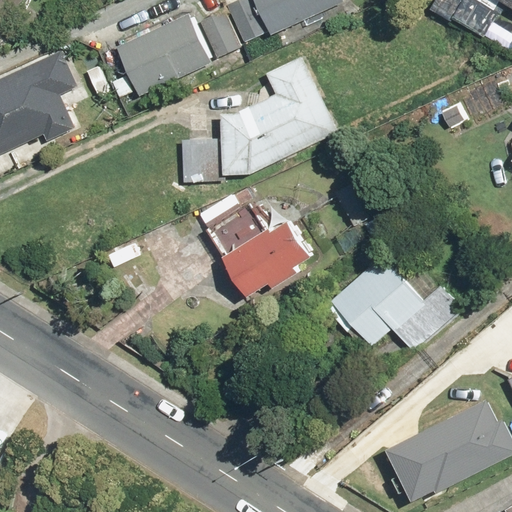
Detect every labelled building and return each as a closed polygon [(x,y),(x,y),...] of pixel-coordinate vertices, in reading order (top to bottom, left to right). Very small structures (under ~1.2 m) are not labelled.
[(0,0),(0,25),(25,0),(0,0)] [(231,9),(246,43),(272,31),(273,34),(347,1),(346,0),(239,0),(229,5),(231,9)] [(246,43),(231,9),(203,22),(220,56),(246,43)] [(118,44),(131,71),(114,80),(122,97),(139,88),(143,96),(212,63),(188,11),(118,44)] [(78,84),(62,51),(0,80),(0,155),(48,132),(52,141),(79,127),(62,92),(78,84)] [(341,130),(304,55),(268,72),(279,93),(239,113),(224,113),(223,173),(251,174),(341,130)] [(214,181),(214,138),(184,137),(184,181),(214,181)] [(289,217),(266,231),(255,213),(235,225),(247,244),(226,257),(252,297),(315,256),(289,217)] [(348,253),(367,238),(356,223),(337,238),(348,253)] [(394,329),(416,351),(463,304),(442,283),(427,298),(381,252),(325,308),(349,332),(354,327),(375,348),(394,329)] [(386,450),(410,498),(434,486),(437,492),(511,454),(511,434),(504,418),(497,421),(487,400),(386,450)]
